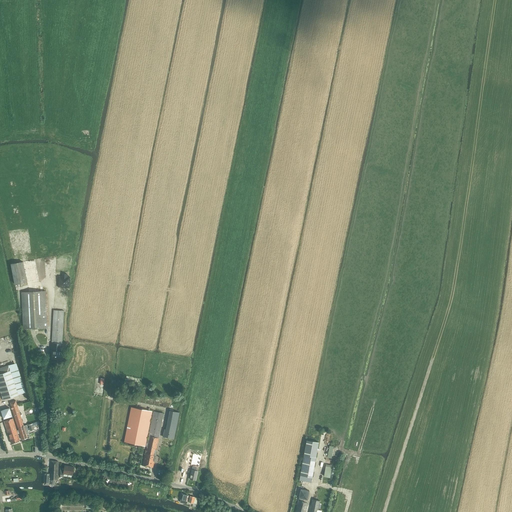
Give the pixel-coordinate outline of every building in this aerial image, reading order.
[(27,281),(23,262),(11,264),(15,284),(27,281)] [(59,276),(58,287),(69,288),(70,277),(67,277),(68,274),(62,274),(62,276),(59,276)] [(22,292),(24,329),(47,328),(45,291),(22,292)] [(50,350),(50,359),(52,361),(57,362),(57,359),(62,359),(63,352),(62,351),(64,324),(64,314),(64,311),(54,310),(52,344),(53,344),(52,351),(51,351),(50,350)] [(24,393),(15,363),(0,367),(0,390),(3,399),(24,393)] [(18,430),(17,431),(18,434),(20,434),(22,440),(27,438),(26,434),(29,433),(27,425),(24,426),(16,401),(10,403),(18,430)] [(143,466),(153,467),(156,453),(164,413),(154,411),(149,436),(150,436),(149,439),(147,439),(152,411),(131,407),(124,442),(147,446),(147,451),(146,451),(143,466)] [(165,429),(163,436),(172,438),(173,438),(174,439),(179,412),(178,412),(170,410),(167,423),(166,429),(165,429)] [(18,434),(17,431),(13,418),(4,421),(11,443),(20,441),(18,434)] [(319,443),(307,440),(300,475),(312,477),(319,443)] [(193,453),(191,465),(193,465),(193,466),(197,467),(197,466),(199,467),(201,455),(193,453)] [(50,484),(55,484),(55,480),(57,480),(58,462),(51,460),(50,477),(49,477),(50,474),(45,473),(45,483),(49,484),(49,479),(50,479),(50,484)] [(61,467),(60,477),(63,478),(64,473),(73,475),(74,467),(65,465),(65,468),(61,467)] [(180,502),(186,503),(188,495),(182,494),(180,502)] [(321,511),(322,510),(318,509),(320,500),(312,499),(309,511),(321,511)] [(305,511),(308,503),(299,500),(296,511),(305,511)]
